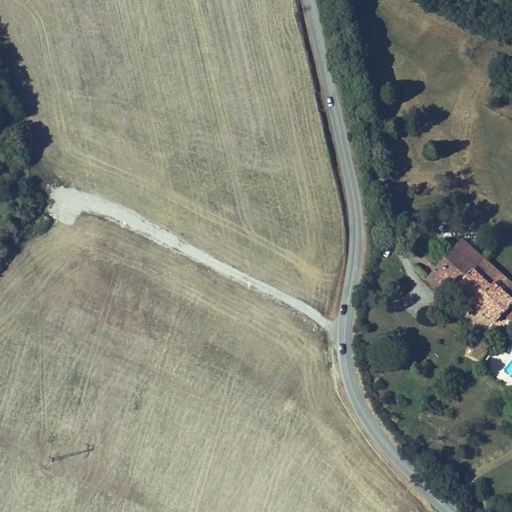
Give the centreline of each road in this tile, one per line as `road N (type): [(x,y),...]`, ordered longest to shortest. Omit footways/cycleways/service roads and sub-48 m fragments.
road 1 (tertiary): [(308,0),(353,184),(351,387),(397,458),(449,511)]
road 2 (track): [(77,192),(349,333)]
